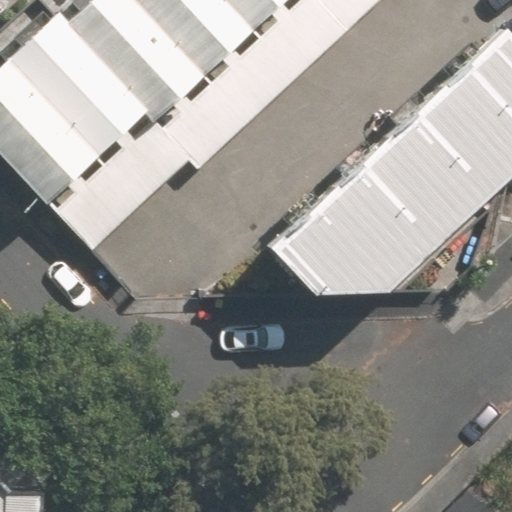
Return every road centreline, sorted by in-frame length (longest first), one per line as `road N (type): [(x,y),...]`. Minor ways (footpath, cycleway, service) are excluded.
road 1 (residential): [(369,435),(339,484),(287,499),(232,481),(139,402)]
road 2 (residential): [(139,402),(284,394),(331,409),(369,435)]
road 3 (residential): [(139,402),(0,248)]
road 4 (residential): [(369,435),(511,311)]
